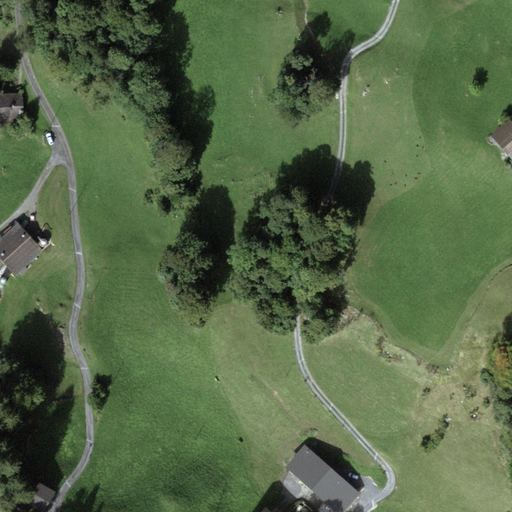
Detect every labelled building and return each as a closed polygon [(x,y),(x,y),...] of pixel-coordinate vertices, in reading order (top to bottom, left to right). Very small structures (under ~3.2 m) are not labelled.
[(19,96),(2,98),(3,119),(17,117),(17,122),(21,122),(20,113),(22,112),(22,111),(20,111),(19,96)] [(511,125),(509,122),(493,136),(511,155),(511,125)] [(17,228),(0,243),(0,253),(4,257),(0,260),(0,261),(5,266),(8,263),(16,271),(38,251),(17,228)] [(306,452),(292,467),(339,508),(347,500),(339,494),(336,491),(342,484),(306,452)] [(28,503),(41,510),(52,492),(39,484),(28,503)]
